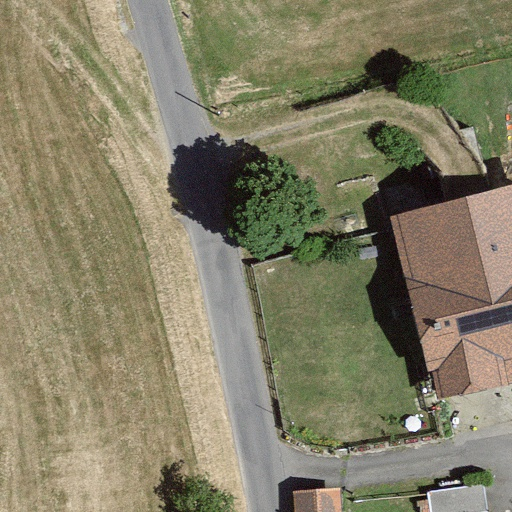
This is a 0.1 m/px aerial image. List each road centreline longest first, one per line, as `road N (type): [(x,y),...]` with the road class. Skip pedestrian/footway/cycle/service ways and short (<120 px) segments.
road 1 (unclassified): [(141,0),(213,254),(264,511)]
road 2 (unknown): [(259,484),(511,462)]
